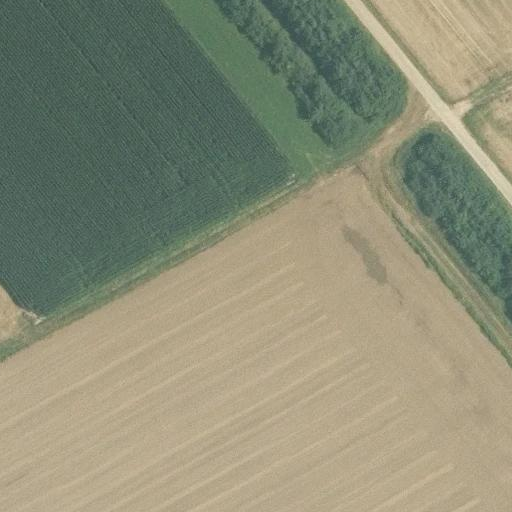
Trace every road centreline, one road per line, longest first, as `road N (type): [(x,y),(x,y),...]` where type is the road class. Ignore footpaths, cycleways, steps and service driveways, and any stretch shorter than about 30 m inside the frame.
road 1 (track): [(511,79),(0,359)]
road 2 (track): [(353,0),(511,197)]
